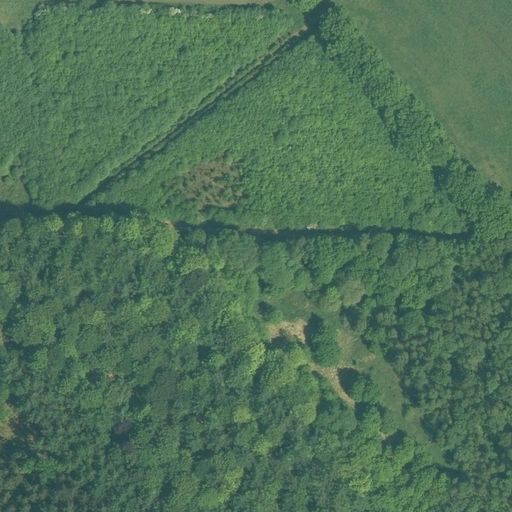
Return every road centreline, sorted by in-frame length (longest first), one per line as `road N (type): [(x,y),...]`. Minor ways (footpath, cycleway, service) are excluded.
road 1 (track): [(511,233),(89,227)]
road 2 (track): [(310,511),(89,227),(51,226)]
road 3 (track): [(323,0),(328,5),(298,30),(51,226)]
